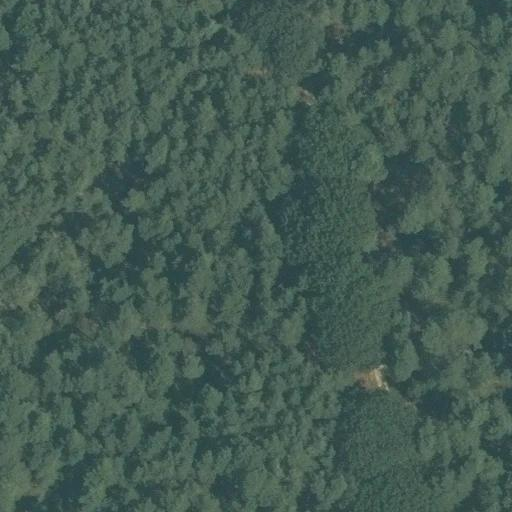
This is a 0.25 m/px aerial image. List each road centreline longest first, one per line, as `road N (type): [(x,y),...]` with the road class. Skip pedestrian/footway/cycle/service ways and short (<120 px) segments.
road 1 (track): [(359,305),(286,0)]
road 2 (track): [(409,511),(359,305)]
